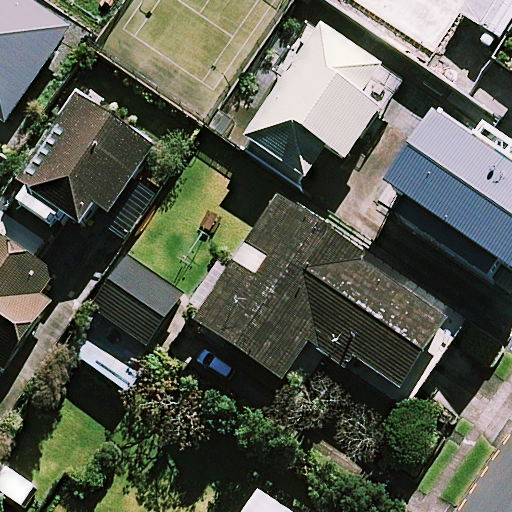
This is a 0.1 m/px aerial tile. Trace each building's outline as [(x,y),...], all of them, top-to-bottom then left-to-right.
[(29,0),(0,0),(0,110),(17,121),(77,31),(29,0)] [(408,0),(472,41),(499,0),(408,0)] [(408,86),(324,27),(288,78),(293,81),(251,142),(310,182),(332,150),(353,164),(408,86)] [(162,150),(86,101),(28,189),(40,197),(30,212),(61,232),(69,219),(102,241),(162,150)] [(511,268),(511,176),(436,125),(379,210),(499,289),(511,268)] [(410,412),(472,322),(422,288),(429,277),(301,188),(239,278),(223,266),(189,316),(288,385),(315,346),(410,412)] [(68,283),(0,237),(0,368),(7,373),(68,283)] [(187,303),(134,267),(101,315),(154,351),(187,303)] [(151,371),(94,330),(76,355),(133,395),(151,371)] [(290,511),(265,495),(253,511),(290,511)]
